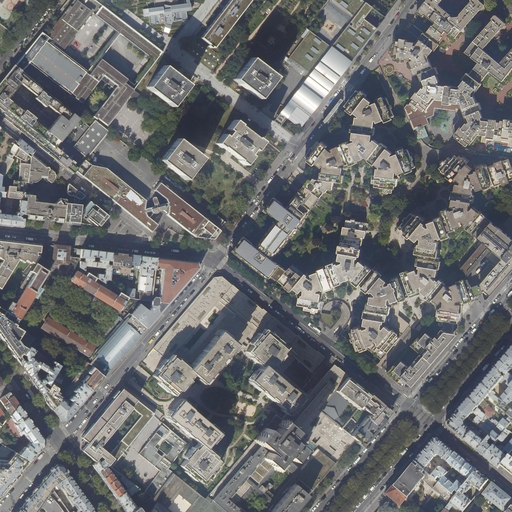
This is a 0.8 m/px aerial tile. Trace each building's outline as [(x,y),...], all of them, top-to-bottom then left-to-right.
[(85,71),(58,51),(61,47),(64,49),(66,46),(67,47),(68,47),(69,46),(73,41),(71,40),(80,28),(82,30),(85,26),(83,25),(85,21),(87,22),(92,17),(90,16),(92,13),(94,11),(79,0),(73,0),(53,27),(48,33),(48,32),(45,35),(52,40),(49,44),(45,42),(43,45),(40,48),(38,52),(35,55),(33,59),(30,62),(76,97),(74,98),(81,103),(97,82),(111,92),(93,115),(107,126),(130,97),(135,91),(133,90),(126,85),(129,81),(100,59),(95,65),(89,60),(84,66),(87,68),(85,71)] [(79,0),(94,11),(92,13),(153,60),(133,84),(129,81),(126,85),(133,90),(162,53),(94,0),(79,0)] [(186,20),(185,11),(189,11),(190,10),(189,3),(189,4),(188,0),(187,0),(185,0),(185,1),(184,1),(184,4),(169,6),(170,11),(163,11),(162,7),(142,9),(143,16),(143,17),(148,16),(149,25),(169,23),(186,20)] [(228,0),(200,38),(212,47),(248,0),(228,0)] [(272,121),(279,126),(295,106),(308,116),(309,114),(368,38),(375,29),(363,19),(371,8),(361,0),(326,0),(321,7),(323,9),(324,7),(328,2),(351,20),(347,24),(330,47),(310,31),(307,34),(308,34),(305,38),(305,37),(305,38),(286,62),(289,64),(290,63),(289,62),(291,59),(309,73),(272,121)] [(426,0),(425,1),(460,31),(461,32),(480,10),(481,10),(482,10),(483,10),(484,10),(485,9),(485,7),(485,5),(478,0),(470,0),(470,1),(471,1),(460,14),(460,15),(459,17),(453,17),(451,16),(451,15),(439,6),(439,4),(442,0),(426,0)] [(460,31),(425,1),(417,12),(423,17),(424,15),(435,23),(433,26),(432,25),(425,34),(423,33),(416,43),(407,41),(407,40),(400,39),(399,41),(396,41),(394,55),(397,56),(397,59),(409,60),(412,68),(411,69),(414,76),(418,74),(423,86),(418,93),(416,92),(412,98),(413,99),(409,105),(416,110),(418,107),(423,111),(425,108),(427,109),(435,99),(444,100),(443,103),(451,104),(451,102),(460,103),(467,121),(461,128),(460,127),(456,133),(457,135),(455,138),(457,139),(466,146),(468,144),(470,145),(478,134),(487,135),(486,138),(494,139),(494,137),(498,137),(498,135),(502,136),(501,138),(509,139),(509,137),(511,136),(511,120),(504,119),(504,121),(500,120),(500,122),(496,122),(496,120),(483,118),(480,110),(482,109),(479,102),(477,103),(474,95),(482,84),(480,83),(489,71),(502,81),(511,68),(511,60),(505,68),(500,63),(483,50),(473,42),(473,41),(464,52),(478,63),(469,74),(467,73),(462,79),(464,80),(459,87),(438,84),(437,82),(439,82),(436,75),(438,74),(436,67),(432,68),(428,57),(433,50),(434,51),(439,45),(437,43),(442,37),(441,37),(445,31),(454,38),(460,31)] [(328,2),(324,7),(347,24),(351,20),(328,2)] [(483,50),(502,28),(502,29),(503,29),(503,28),(504,29),(505,29),(506,27),(506,26),(506,24),(501,19),(497,15),(494,15),(492,18),(492,19),(492,20),(473,42),(483,50)] [(20,59),(14,66),(21,72),(26,67),(30,62),(33,59),(35,55),(38,52),(40,48),(43,45),(45,42),(49,44),(52,40),(45,35),(41,32),(20,59)] [(511,49),(500,63),(505,68),(511,60),(511,49)] [(274,77),(269,73),(268,74),(254,63),(254,62),(249,58),(233,79),(238,83),(239,82),(254,93),(253,94),(258,99),(274,77)] [(269,73),(254,62),(254,63),(268,74),(269,73)] [(32,80),(27,77),(21,72),(14,66),(2,81),(0,83),(0,114),(4,118),(18,129),(33,142),(49,154),(65,168),(72,174),(75,170),(77,167),(54,148),(78,118),(32,80)] [(171,107),(188,85),(182,81),(182,82),(167,71),(168,70),(163,66),(146,87),(151,91),(152,90),(167,102),(166,103),(171,107)] [(385,69),(388,75),(394,71),(390,66),(385,69)] [(182,81),(168,70),(167,71),(182,82),(182,81)] [(254,93),(239,82),(238,83),(253,94),(254,93)] [(167,102),(152,90),(151,91),(166,103),(167,102)] [(141,96),(135,91),(130,97),(136,102),(141,96)] [(310,180),(305,187),(318,197),(319,198),(326,189),(330,189),(332,182),(340,183),(341,175),(340,175),(341,167),(339,167),(338,165),(345,162),(345,164),(349,162),(350,164),(357,161),(356,160),(363,157),(362,155),(364,153),(370,158),(369,159),(375,164),(376,162),(382,167),(380,169),(379,168),(378,176),(375,175),(374,183),(376,183),(376,187),(383,188),(383,192),(390,193),(391,189),(392,189),(393,185),(395,186),(396,178),(393,178),(394,170),(396,170),(397,172),(404,170),(405,172),(412,169),(411,167),(415,166),(408,150),(405,152),(404,149),(397,152),(398,155),(391,158),(390,156),(391,154),(385,150),(387,148),(381,144),(379,145),(373,141),(371,143),(370,142),(371,134),(373,135),(374,127),(372,127),(373,119),(375,119),(376,121),(383,119),(384,121),(391,118),(390,116),(394,114),(387,99),(384,101),(383,98),(376,101),(377,104),(370,107),(369,105),(370,103),(365,99),(366,96),(360,92),(359,94),(356,91),(346,104),(349,107),(347,109),(353,113),(355,111),(361,116),(360,117),(357,117),(356,125),(353,124),(352,132),(355,132),(354,140),(357,140),(357,142),(350,145),(349,142),(342,145),(342,147),(339,148),(332,151),(333,153),(331,154),(325,150),(327,147),(321,143),(319,145),(316,142),(306,155),(309,158),(308,160),(314,164),(316,162),(322,167),(323,165),(325,166),(324,173),(322,173),(321,180),(315,179),(312,182),(310,180)] [(453,136),(455,138),(457,135),(456,133),(460,127),(461,128),(467,121),(460,103),(451,102),(451,104),(443,103),(444,100),(435,99),(427,109),(425,108),(423,111),(418,107),(416,110),(409,105),(407,104),(404,108),(418,141),(421,140),(423,142),(424,143),(426,145),(428,146),(432,141),(431,140),(430,139),(429,138),(424,126),(430,124),(427,119),(434,116),(435,108),(455,111),(458,119),(453,126),(453,127),(454,129),(454,132),(453,135),(453,136)] [(84,160),(108,130),(94,119),(81,135),(90,143),(89,145),(91,146),(85,156),(86,157),(85,157),(84,159),(84,160)] [(237,161),(243,165),(250,156),(248,154),(252,149),(254,151),(261,142),(255,138),(254,138),(238,125),(233,120),(226,129),(228,131),(224,136),(222,134),(215,143),(221,147),(238,160),(237,161)] [(255,138),(238,125),(254,138),(255,138)] [(0,128),(0,168),(14,145),(15,145),(17,142),(0,128)] [(511,136),(509,137),(509,139),(501,138),(502,136),(498,135),(498,137),(494,137),(494,139),(486,138),(487,135),(478,134),(470,145),(476,150),(474,152),(474,153),(474,154),(491,156),(491,155),(490,153),(489,151),(488,150),(487,149),(485,148),(486,141),(501,143),(501,145),(511,146),(511,136)] [(89,145),(90,143),(81,135),(72,146),(85,157),(86,157),(85,156),(91,146),(89,145)] [(26,144),(20,139),(17,142),(15,145),(29,157),(32,154),(34,151),(26,144)] [(201,158),(196,154),(195,155),(181,144),(182,143),(177,139),(160,160),(165,164),(166,163),(180,174),(179,175),(184,179),(201,158)] [(196,154),(182,143),(181,144),(195,155),(196,154)] [(14,145),(0,168),(0,174),(1,175),(4,177),(14,160),(12,159),(13,156),(20,160),(17,180),(17,186),(16,186),(15,198),(21,199),(25,199),(26,195),(27,183),(30,157),(29,157),(15,145),(14,145)] [(238,160),(221,147),(237,161),(238,160)] [(45,165),(32,154),(29,157),(30,157),(55,176),(55,175),(55,174),(54,174),(55,173),(51,170),(49,171),(49,170),(49,169),(49,168),(48,168),(48,167),(47,167),(46,168),(45,168),(46,166),(45,165)] [(55,176),(30,157),(27,183),(32,183),(32,182),(35,183),(35,182),(36,182),(40,179),(40,178),(47,178),(47,180),(51,183),(55,178),(54,177),(55,177),(55,176)] [(295,274),(289,268),(287,271),(280,279),(286,285),(285,285),(291,290),(294,287),(300,292),(302,290),(303,291),(302,298),(301,298),(299,305),(306,306),(306,310),(316,312),(317,308),(318,309),(320,301),(318,301),(319,293),(316,293),(317,291),(324,288),(324,290),(331,287),(331,286),(341,282),(341,280),(348,278),(347,275),(349,274),(354,279),(353,280),(359,285),(361,283),(364,285),(363,286),(372,294),(373,296),(374,296),(372,303),(369,303),(368,310),(366,310),(365,318),(367,318),(366,325),(368,326),(368,328),(361,330),(360,328),(353,330),(354,333),(350,334),(356,349),(359,348),(360,350),(367,348),(381,360),(409,326),(396,315),(399,300),(406,297),(406,296),(407,295),(409,295),(408,293),(416,290),(415,288),(422,286),(423,287),(421,289),(427,294),(425,296),(431,301),(433,298),(439,303),(441,301),(443,302),(442,306),(441,309),(439,309),(438,317),(439,317),(439,320),(441,321),(454,323),(455,323),(456,320),(458,320),(459,312),(457,312),(458,308),(458,305),(456,304),(456,302),(463,300),(464,302),(470,300),(471,300),(470,298),(471,298),(474,297),(471,288),(468,281),(464,282),(464,281),(457,283),(457,285),(450,287),(451,289),(449,291),(444,286),(444,285),(438,280),(437,282),(432,277),(433,275),(435,276),(436,268),(438,269),(439,261),(438,261),(438,257),(435,257),(437,249),(435,249),(436,241),(435,241),(434,239),(441,237),(441,238),(449,236),(447,231),(454,228),(454,227),(461,224),(460,222),(461,221),(467,225),(466,227),(472,231),(478,224),(484,217),(478,212),(477,213),(471,208),(470,210),(468,209),(469,202),(471,202),(472,195),(471,195),(473,188),(475,188),(475,189),(482,187),(483,188),(490,186),(490,184),(493,183),(494,185),(501,183),(501,184),(509,181),(508,179),(511,177),(511,168),(509,161),(502,163),(502,162),(494,165),(495,167),(488,169),(487,168),(484,169),(484,168),(476,170),(477,172),(470,175),(469,173),(471,171),(465,166),(466,164),(460,159),(459,161),(456,159),(455,160),(452,157),(448,162),(446,160),(440,167),(443,169),(442,170),(445,172),(446,171),(448,173),(447,175),(453,180),(454,178),(460,183),(460,185),(457,184),(456,192),(453,191),(452,199),(454,199),(452,207),(454,207),(455,209),(448,212),(448,210),(440,213),(442,218),(435,220),(435,222),(428,224),(429,227),(427,228),(422,223),(424,221),(418,216),(416,218),(413,216),(412,217),(410,214),(399,227),(402,229),(403,228),(406,230),(404,232),(410,237),(412,235),(418,240),(419,238),(421,239),(420,246),(418,246),(417,253),(421,254),(421,258),(419,258),(418,265),(420,266),(419,273),(417,273),(416,271),(409,273),(409,271),(401,274),(403,278),(401,279),(399,280),(399,278),(392,281),(392,283),(386,286),(385,284),(386,282),(380,277),(382,276),(376,271),(375,272),(372,270),(371,270),(366,265),(365,267),(359,262),(358,263),(355,263),(357,256),(358,256),(360,248),(358,248),(359,245),(360,245),(361,237),(363,238),(365,230),(363,230),(365,223),(348,220),(347,227),(345,227),(344,234),(345,234),(344,242),(343,242),(342,245),(341,245),(339,253),(341,253),(340,260),(342,261),(342,263),(335,265),(335,264),(328,266),(329,269),(325,271),(325,269),(317,272),(318,273),(311,276),(312,278),(310,279),(304,275),(301,278),(296,273),(295,274)] [(145,201),(117,179),(118,178),(118,177),(117,177),(117,176),(116,176),(115,176),(115,177),(100,165),(99,165),(98,165),(97,165),(96,164),(93,163),(93,164),(93,165),(93,166),(92,166),(84,160),(84,159),(77,167),(75,170),(90,183),(122,208),(146,227),(151,231),(157,224),(148,217),(152,213),(154,213),(155,212),(156,212),(157,211),(160,210),(160,207),(162,207),(162,209),(167,213),(166,214),(194,237),(213,239),(219,231),(159,183),(153,190),(165,199),(165,200),(166,201),(166,202),(167,203),(166,203),(157,206),(155,199),(155,198),(154,198),(153,198),(152,198),(151,199),(153,207),(147,208),(147,207),(147,206),(147,205),(146,204),(145,202),(144,202),(145,201)] [(180,174),(166,163),(165,164),(179,175),(180,174)] [(3,191),(3,186),(1,186),(1,175),(0,174),(0,224),(7,226),(22,227),(24,214),(25,201),(21,200),(19,200),(18,212),(17,212),(15,213),(15,215),(0,213),(0,197),(4,197),(5,191),(3,191)] [(7,197),(15,198),(16,186),(17,186),(17,180),(12,180),(12,186),(9,185),(7,197)] [(67,185),(66,192),(67,194),(68,195),(69,195),(70,196),(73,196),(75,198),(77,199),(78,199),(79,199),(81,199),(82,198),(83,197),(83,196),(78,192),(77,192),(72,188),(68,184),(67,185)] [(287,271),(272,258),(275,254),(276,255),(280,250),(278,248),(284,241),(286,242),(289,237),(289,236),(294,230),(295,230),(298,226),(298,225),(301,221),(301,222),(306,216),(305,216),(317,200),(316,199),(318,197),(305,187),(305,186),(299,194),(298,193),(294,199),(294,200),(290,205),(291,206),(288,210),(282,205),(283,204),(274,197),(268,205),(269,206),(265,211),(273,216),(274,216),(280,220),(277,224),(276,223),(269,231),(270,232),(264,240),(264,239),(257,248),(252,244),(253,243),(244,236),(238,244),(239,245),(235,251),(270,278),(272,276),(279,280),(280,279),(287,271)] [(77,206),(78,199),(77,199),(75,198),(73,196),(70,196),(69,195),(68,195),(67,194),(66,192),(66,199),(65,204),(77,206)] [(65,204),(66,199),(59,199),(59,201),(54,204),(50,204),(50,199),(42,198),(41,203),(37,202),(34,198),(34,197),(30,196),(30,195),(26,195),(25,199),(25,201),(24,214),(27,214),(26,219),(29,219),(42,220),(43,214),(46,215),(46,217),(46,218),(47,218),(48,218),(49,218),(50,217),(53,218),(53,221),(58,221),(63,222),(65,204)] [(98,226),(107,216),(105,215),(89,202),(79,213),(95,225),(96,224),(98,226)] [(96,225),(95,225),(79,213),(78,212),(79,206),(77,206),(65,204),(63,222),(66,222),(67,222),(71,223),(74,223),(78,224),(81,224),(89,225),(95,226),(96,225)] [(511,238),(499,227),(498,228),(485,216),(484,217),(478,224),(511,253),(511,238)] [(511,253),(478,224),(472,231),(471,233),(482,243),(462,266),(460,269),(465,273),(468,276),(470,274),(484,257),(495,267),(480,285),(480,286),(483,292),(485,292),(490,296),(499,285),(499,286),(502,282),(511,271),(511,270),(511,253)] [(40,255),(41,244),(29,243),(4,240),(0,239),(0,257),(2,259),(2,262),(1,262),(0,263),(0,288),(19,259),(23,262),(25,259),(31,263),(31,261),(35,264),(39,257),(40,255)] [(97,278),(84,270),(79,267),(79,261),(80,258),(71,257),(72,248),(62,247),(57,246),(53,246),(50,245),(49,258),(46,260),(39,257),(35,264),(5,311),(18,319),(49,271),(53,264),(65,266),(75,272),(70,280),(68,278),(62,287),(61,286),(52,300),(56,303),(41,327),(88,357),(91,352),(92,351),(93,348),(94,347),(51,320),(57,308),(64,312),(69,303),(63,299),(73,283),(119,311),(121,307),(127,298),(126,296),(104,283),(97,278)] [(107,264),(107,261),(111,261),(112,253),(101,251),(81,249),(80,255),(80,258),(84,258),(83,262),(79,261),(79,267),(84,270),(85,266),(97,267),(97,268),(99,269),(99,268),(104,268),(104,274),(97,274),(97,278),(104,283),(104,281),(106,281),(106,280),(109,280),(110,269),(111,265),(107,264)] [(129,267),(130,255),(125,254),(123,254),(119,253),(112,253),(111,261),(111,265),(110,269),(111,270),(112,263),(117,263),(116,270),(115,273),(126,274),(126,270),(125,270),(126,267),(129,267)] [(138,265),(139,256),(135,255),(130,255),(129,267),(128,275),(127,283),(126,296),(127,298),(132,298),(135,265),(138,265)] [(192,276),(199,268),(196,262),(189,261),(178,260),(167,259),(157,258),(152,301),(151,301),(151,305),(158,306),(157,311),(160,313),(163,309),(180,290),(192,276)] [(256,339),(288,365),(295,358),(311,372),(324,356),(321,353),(318,351),(317,351),(307,343),(297,335),(291,331),(286,327),(273,316),(272,317),(270,315),(262,308),(262,309),(258,306),(244,295),(242,292),(241,293),(234,286),(231,285),(221,276),(213,277),(211,280),(192,302),(185,310),(179,318),(173,325),(167,332),(160,340),(154,347),(152,348),(166,360),(178,346),(214,305),(225,315),(246,332),(256,339)] [(483,292),(480,286),(478,287),(477,285),(475,286),(471,288),(474,297),(476,296),(479,296),(483,294),(483,292)] [(427,294),(421,289),(423,287),(422,286),(415,288),(416,290),(408,293),(409,295),(407,295),(406,296),(406,297),(399,300),(396,315),(409,326),(410,325),(398,315),(401,301),(409,299),(421,294),(436,306),(434,319),(439,320),(439,317),(438,317),(439,309),(441,309),(442,306),(443,302),(441,301),(439,303),(433,298),(431,301),(425,296),(427,294)] [(130,314),(140,303),(136,300),(127,311),(128,312),(130,314)] [(158,306),(151,305),(151,308),(150,312),(148,310),(140,303),(130,314),(131,315),(146,328),(150,324),(160,313),(157,311),(158,306)] [(15,326),(16,324),(15,324),(18,319),(5,311),(0,307),(0,336),(15,357),(19,363),(29,347),(34,338),(15,326)] [(125,322),(131,315),(130,314),(128,312),(122,319),(125,322)] [(141,334),(146,328),(131,315),(125,322),(122,319),(110,334),(109,333),(105,337),(106,338),(102,342),(101,341),(98,345),(99,346),(96,349),(99,351),(97,354),(96,355),(112,368),(119,359),(130,346),(141,334)] [(236,343),(246,332),(225,315),(190,356),(201,365),(193,374),(203,382),(226,355),(236,343)] [(453,330),(454,323),(441,321),(441,322),(440,322),(439,323),(439,324),(439,325),(440,326),(441,326),(444,322),(453,330)] [(403,386),(404,386),(413,385),(416,381),(410,376),(411,375),(404,369),(411,362),(420,370),(420,372),(419,373),(421,375),(431,363),(449,343),(457,334),(454,332),(455,331),(454,331),(453,330),(444,322),(441,326),(440,327),(439,329),(438,328),(433,334),(425,328),(409,347),(416,353),(408,362),(401,356),(390,369),(395,374),(392,377),(393,378),(401,385),(403,386)] [(256,339),(246,332),(236,343),(262,365),(255,372),(249,380),(261,390),(276,403),(275,403),(286,413),(281,419),(295,430),(316,448),(335,463),(339,458),(343,454),(355,439),(341,428),(318,410),(346,377),(348,375),(343,370),(338,366),(338,367),(336,365),(334,364),(308,395),(282,373),(288,365),(256,339)] [(201,365),(190,356),(178,346),(166,360),(152,377),(158,382),(174,395),(179,389),(180,390),(193,374),(201,365)] [(59,366),(29,347),(19,363),(42,394),(59,366)] [(112,368),(96,355),(89,364),(92,366),(104,377),(107,372),(112,368)] [(511,376),(508,373),(511,367),(511,360),(510,359),(509,359),(504,355),(499,362),(493,368),(508,382),(507,384),(511,389),(511,376)] [(78,378),(88,363),(85,361),(76,376),(75,376),(78,378)] [(419,373),(420,372),(420,370),(411,362),(404,369),(411,375),(410,376),(416,381),(419,378),(421,375),(419,373)] [(61,399),(75,376),(76,376),(59,366),(42,394),(53,410),(61,399)] [(98,384),(104,377),(92,366),(87,372),(90,375),(88,376),(86,375),(81,381),(82,382),(92,390),(98,384)] [(492,390),(500,381),(504,385),(502,386),(507,390),(499,399),(511,410),(511,389),(507,384),(508,382),(493,368),(487,375),(480,383),(494,395),(495,394),(495,392),(493,391),(492,390)] [(158,382),(152,377),(146,382),(153,388),(158,382)] [(338,417),(350,402),(356,407),(356,408),(358,409),(370,395),(357,385),(346,377),(318,410),(341,428),(346,423),(338,417)] [(85,398),(92,390),(82,382),(79,385),(77,386),(72,391),(74,393),(72,396),(71,396),(68,399),(70,401),(77,407),(85,398)] [(484,401),(488,395),(499,404),(498,407),(509,417),(506,421),(503,419),(499,423),(505,429),(506,428),(511,420),(511,410),(499,399),(494,395),(480,383),(474,391),(468,398),(489,419),(495,412),(488,406),(489,405),(484,401)] [(81,450),(95,462),(97,459),(98,458),(101,460),(108,465),(110,467),(111,468),(153,415),(154,414),(120,387),(114,395),(100,412),(86,429),(81,434),(83,435),(81,437),(84,439),(81,442),(85,445),(81,450)] [(18,404),(9,392),(0,398),(0,400),(10,415),(10,414),(18,404)] [(390,412),(389,407),(377,397),(371,393),(370,395),(358,409),(346,423),(341,428),(355,439),(361,444),(365,440),(374,430),(387,415),(390,412)] [(489,419),(468,398),(462,404),(458,410),(470,419),(471,417),(469,416),(471,413),(472,414),(473,413),(472,412),(477,416),(473,422),(473,423),(477,425),(481,428),(489,435),(499,423),(495,420),(494,421),(492,420),(491,421),(489,419)] [(77,407),(70,401),(68,402),(69,403),(66,406),(65,405),(67,403),(61,399),(53,410),(60,420),(66,420),(71,414),(77,407)] [(196,478),(202,483),(216,467),(215,467),(221,461),(205,447),(217,432),(210,426),(205,421),(197,414),(191,409),(184,403),(180,399),(166,416),(177,425),(180,427),(179,428),(190,437),(190,436),(198,443),(184,458),(185,459),(180,465),(196,479),(196,478)] [(37,431),(18,404),(10,414),(10,415),(9,416),(11,416),(15,422),(16,422),(17,421),(18,423),(15,425),(20,433),(19,433),(21,436),(24,434),(30,442),(26,447),(25,447),(18,454),(29,461),(31,458),(42,445),(43,439),(37,431)] [(464,424),(464,422),(466,419),(470,422),(471,422),(472,421),(470,419),(458,410),(450,418),(446,423),(447,426),(454,433),(464,441),(472,431),(473,430),(475,428),(473,427),(470,428),(469,429),(464,424)] [(156,502),(157,503),(169,511),(293,511),(315,486),(322,478),(323,477),(331,468),(335,463),(316,448),(300,467),(292,459),(297,454),(298,455),(298,452),(303,446),(297,441),(295,443),(286,435),(287,433),(290,436),(295,430),(281,419),(275,414),(229,470),(205,499),(172,472),(152,499),(151,497),(136,508),(130,511),(146,511),(155,501),(156,502)] [(497,439),(505,429),(499,423),(489,435),(484,441),(476,451),(480,454),(483,456),(490,447),(486,443),(490,439),(494,442),(497,439)] [(169,428),(167,430),(162,425),(139,454),(160,471),(143,492),(150,497),(152,499),(172,472),(168,468),(187,443),(169,428)] [(502,441),(510,432),(506,428),(505,429),(497,439),(501,442),(502,441)] [(484,441),(479,437),(480,434),(477,431),(476,432),(474,433),(472,431),(464,441),(470,445),(476,451),(484,441)] [(446,445),(437,438),(433,438),(429,443),(419,456),(414,461),(428,472),(429,470),(426,468),(425,466),(426,466),(427,466),(428,466),(430,463),(429,462),(435,455),(438,455),(468,480),(476,470),(468,463),(446,445)] [(509,454),(511,449),(511,439),(505,448),(502,446),(498,446),(496,449),(492,445),(490,447),(483,456),(490,462),(497,468),(500,465),(506,457),(503,454),(503,453),(504,453),(506,452),(509,454)] [(0,495),(1,495),(13,480),(24,467),(29,461),(18,454),(2,444),(0,442),(0,495)] [(511,457),(508,455),(506,457),(500,465),(509,472),(511,474),(511,457)] [(125,491),(108,469),(106,467),(108,465),(101,460),(99,462),(97,459),(95,462),(92,465),(116,498),(125,492),(125,491)] [(455,496),(431,475),(428,472),(414,461),(408,468),(409,469),(407,471),(406,470),(404,473),(393,486),(412,502),(414,500),(421,506),(424,502),(424,500),(424,499),(424,498),(423,497),(423,496),(424,495),(424,494),(424,492),(424,491),(423,490),(422,489),(423,488),(423,487),(422,486),(422,485),(420,483),(423,480),(449,503),(455,496)] [(51,487),(68,475),(65,470),(62,466),(56,465),(51,470),(40,483),(37,486),(22,504),(19,508),(25,511),(32,511),(34,510),(42,498),(49,489),(51,487)] [(134,485),(129,481),(127,480),(112,469),(111,468),(110,467),(117,477),(118,476),(128,489),(134,485)] [(444,476),(448,472),(441,467),(438,467),(431,475),(455,496),(463,486),(457,481),(454,485),(444,476)] [(463,511),(471,501),(463,494),(465,492),(465,493),(466,492),(471,487),(471,486),(470,486),(472,484),(480,491),(488,480),(482,475),(476,470),(468,480),(466,483),(464,485),(463,486),(455,496),(449,503),(441,511),(447,511),(448,511),(454,504),(463,511)] [(75,484),(68,475),(51,487),(54,491),(61,485),(62,486),(69,495),(68,496),(73,503),(74,502),(81,511),(89,511),(93,509),(85,498),(75,484)] [(506,511),(509,509),(511,505),(511,499),(495,486),(492,483),(483,494),(501,510),(499,511),(506,511)] [(130,511),(136,508),(129,497),(140,489),(134,485),(128,489),(125,491),(125,492),(116,498),(125,511),(130,511)] [(412,502),(393,486),(386,494),(389,497),(400,506),(400,505),(406,510),(409,505),(414,509),(417,506),(412,502)] [(71,511),(68,511),(54,491),(51,487),(49,489),(42,498),(34,510),(32,511),(73,511),(71,511)] [(169,511),(157,503),(150,511),(169,511)]
